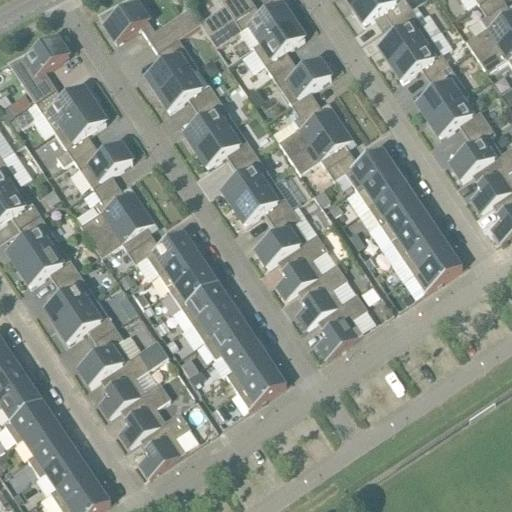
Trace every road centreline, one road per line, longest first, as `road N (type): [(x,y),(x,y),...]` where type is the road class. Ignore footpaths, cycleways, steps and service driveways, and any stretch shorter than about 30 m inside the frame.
road 1 (residential): [(58,0),(319,396)]
road 2 (residential): [(312,0),(496,278)]
road 3 (residential): [(0,298),(143,511)]
road 4 (residential): [(496,278),(319,396)]
road 5 (residential): [(319,396),(146,511)]
road 6 (residential): [(355,447),(511,343)]
